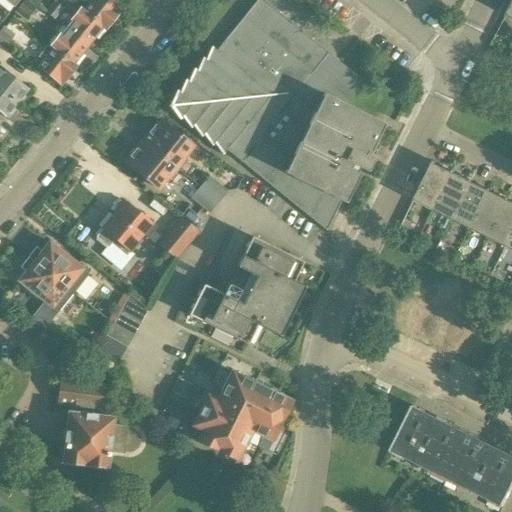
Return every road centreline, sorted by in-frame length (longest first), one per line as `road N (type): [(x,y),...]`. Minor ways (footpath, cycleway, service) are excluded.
road 1 (residential): [(0,213),(162,10)]
road 2 (residential): [(326,335),(423,133)]
road 3 (residential): [(511,427),(326,335)]
road 4 (residential): [(300,511),(326,335)]
